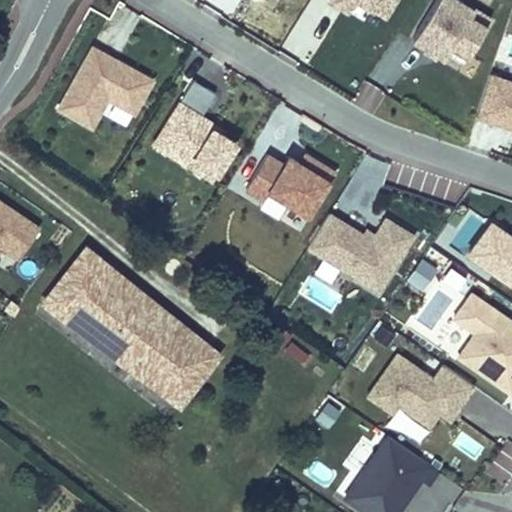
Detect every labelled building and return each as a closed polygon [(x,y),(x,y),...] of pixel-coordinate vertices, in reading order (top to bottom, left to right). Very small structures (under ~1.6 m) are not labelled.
[(333,0),(332,2),(350,13),(358,0),(359,0),(388,18),(399,0),(333,0)] [(488,29),(471,18),(476,11),(458,0),(439,0),(415,40),(446,59),(453,47),(470,57),(488,29)] [(354,8),(347,21),(364,31),(371,18),(354,8)] [(136,112),(153,80),(119,61),(117,66),(108,61),(110,56),(95,48),(61,109),(94,127),(109,98),(136,112)] [(511,81),(493,75),(478,118),(511,129),(511,81)] [(214,182),(239,142),(214,127),(216,122),(203,114),(216,93),(194,79),(181,100),(178,99),(151,144),(214,182)] [(282,161),(268,152),(244,189),(263,200),(269,191),(308,216),(331,179),(288,152),(282,161)] [(40,225),(0,198),(0,247),(17,259),(40,225)] [(380,293),(416,237),(387,219),(373,241),(330,214),(309,249),(380,293)] [(482,264),(504,232),(492,224),(470,256),(482,264)] [(511,237),(504,232),(482,264),(511,285),(511,237)] [(36,306),(180,409),(223,353),(84,242),(36,306)] [(421,288),(434,268),(423,260),(410,280),(421,288)] [(511,322),(472,295),(455,319),(476,334),(459,358),(511,394),(511,322)] [(291,336),(281,347),(302,364),(311,353),(291,336)] [(458,413),(475,388),(445,367),(435,381),(399,356),(369,397),(394,415),(399,406),(418,420),(429,406),(440,414),(446,418),(452,409),(458,413)] [(431,428),(440,414),(429,406),(418,420),(431,428)] [(452,422),(458,413),(452,409),(446,418),(452,422)] [(357,511),(401,511),(423,480),(430,485),(439,472),(386,434),(340,499),(357,511)] [(511,481),(511,479),(511,444),(505,442),(491,472),(511,481)]
